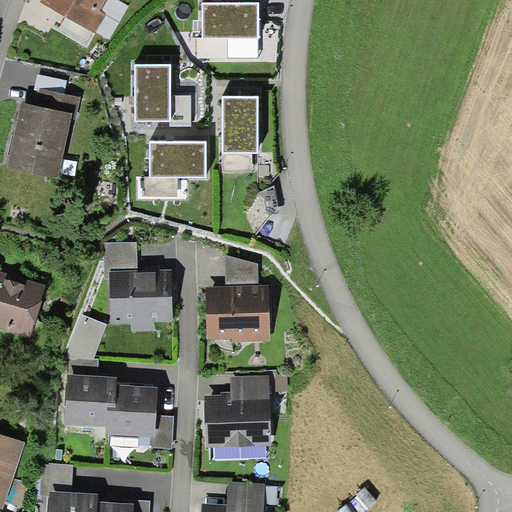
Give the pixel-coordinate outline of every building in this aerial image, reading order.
[(46,0),(44,4),(62,14),(85,26),(99,0),(46,0)] [(217,4),(203,4),(203,36),(258,36),(258,4),(217,4)] [(85,26),(62,14),(56,26),(83,40),(90,29),(85,26)] [(136,99),(137,120),(170,120),(170,65),(136,65),(136,99)] [(41,89),(38,104),(67,109),(71,110),(74,95),(41,89)] [(199,91),(177,91),(177,123),(200,122),(199,91)] [(258,97),(224,97),(224,108),(224,153),(258,153),(258,97)] [(19,101),(8,164),(55,173),(67,109),(38,104),(19,101)] [(150,143),(150,175),(205,175),(205,143),(171,143),(150,143)] [(269,166),(259,166),(259,176),(270,176),(269,166)] [(109,276),(140,274),(138,248),(107,250),(109,276)] [(224,287),(254,286),(253,262),(223,255),(224,287)] [(109,276),(112,327),(174,323),(171,272),(140,274),(109,276)] [(0,278),(0,330),(33,339),(45,290),(0,278)] [(224,287),(205,288),(207,334),(234,333),(234,337),(266,336),(264,286),(254,286),(224,287)] [(75,353),(97,360),(111,322),(89,314),(75,353)] [(292,386),(291,370),(275,371),(276,387),(292,386)] [(202,396),(203,441),(265,439),(263,378),(230,379),(231,396),(202,396)] [(117,379),(71,379),(71,423),(117,423),(117,387),(117,379)] [(157,387),(117,387),(117,423),(117,433),(156,434),(156,420),(157,387)] [(172,420),(156,420),(156,434),(156,448),(171,449),(172,420)] [(0,434),(0,497),(7,500),(26,442),(0,434)] [(73,465),(49,464),(49,465),(43,465),(41,497),(50,498),(50,494),(71,495),(73,465)] [(202,505),(201,511),(264,511),(266,487),(231,483),(229,507),(202,505)] [(71,495),(50,494),(50,498),(49,511),(97,511),(98,505),(99,496),(71,495)] [(130,502),(129,505),(134,506),(133,511),(149,511),(150,503),(130,502)]
